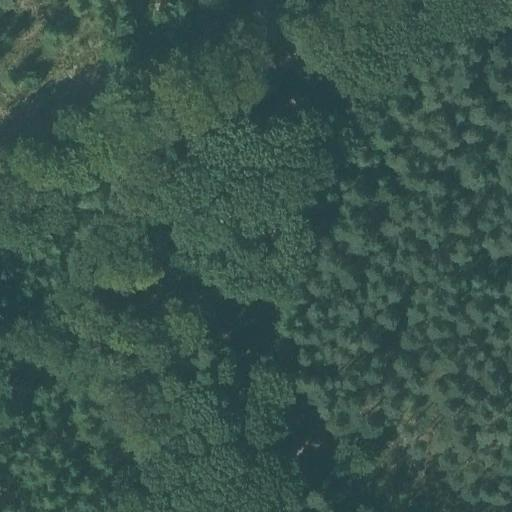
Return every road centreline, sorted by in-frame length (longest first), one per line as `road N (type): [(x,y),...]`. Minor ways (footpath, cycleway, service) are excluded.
road 1 (unknown): [(0,233),(207,174),(358,59),(480,0)]
road 2 (track): [(420,0),(0,204)]
